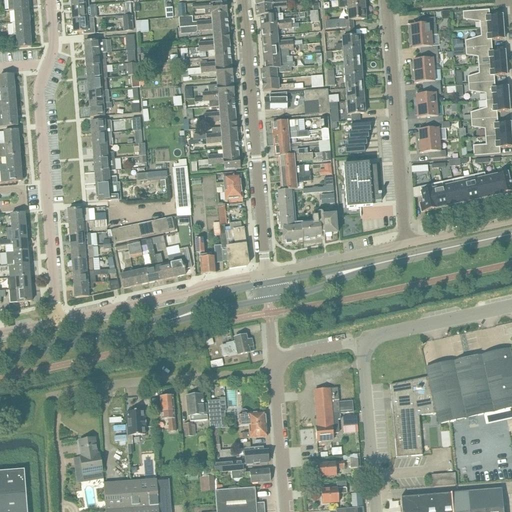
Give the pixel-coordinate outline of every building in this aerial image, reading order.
[(28,9),(27,0),(13,0),(14,10),(28,9)] [(346,0),(347,2),(338,2),(339,9),(347,8),(360,7),(360,8),(362,8),(362,6),(365,6),(364,0),(346,0)] [(129,2),(124,3),(122,3),(123,15),(130,15),(129,2)] [(205,15),(211,15),(227,13),(226,3),(192,6),(192,11),(204,10),(205,15)] [(287,7),(286,3),(256,6),(257,16),(261,16),(280,14),(279,8),(287,7)] [(89,10),(88,6),(71,8),(72,20),(93,18),(92,10),(89,10)] [(178,18),(186,17),(185,6),(177,7),(178,18)] [(366,19),(365,6),(362,6),(362,8),(360,8),(360,7),(347,8),(348,21),(353,20),(366,19)] [(28,9),(14,10),(15,23),(29,22),(28,9)] [(480,22),(480,29),(503,27),(502,16),(489,17),(489,10),(462,12),(463,20),(480,22)] [(310,12),(311,22),(319,21),(318,12),(310,12)] [(193,16),(186,17),(178,18),(179,28),(197,27),(228,24),(227,13),(211,15),(205,16),(206,21),(193,22),(193,16)] [(282,14),(280,14),(261,16),(261,27),(295,24),(295,20),(283,21),(282,14)] [(130,15),(123,15),(125,31),(132,31),(130,15)] [(93,18),(72,20),(73,33),(83,32),(83,34),(83,35),(95,34),(93,18)] [(411,37),(431,36),(431,25),(436,24),(435,18),(420,19),(421,25),(410,26),(411,37)] [(137,32),(149,32),(148,20),(136,21),(137,32)] [(348,21),(345,21),(345,20),(326,21),(326,29),(345,28),(353,27),(353,20),(348,21)] [(29,22),(15,23),(12,23),(13,36),(16,36),(30,34),(29,22)] [(228,35),(228,24),(197,27),(197,31),(213,30),(213,36),(228,35)] [(300,24),(295,24),(261,27),(262,37),(277,36),(277,29),(300,27),(300,24)] [(465,41),(465,48),(492,46),(491,40),(504,39),(503,27),(480,29),(481,36),(465,41)] [(341,38),(342,45),(337,45),(337,52),(342,51),(355,50),(355,52),(358,51),(357,49),(360,49),(359,37),(354,37),(353,30),(345,31),(346,38),(341,38)] [(31,47),(30,34),(16,36),(17,48),(31,47)] [(129,52),(137,51),(135,35),(126,36),(127,52),(129,52)] [(214,42),(198,43),(199,48),(229,45),(228,35),(213,36),(214,42)] [(277,36),(262,37),(263,38),(261,39),(261,42),(263,42),(263,48),(293,46),(292,41),(278,42),(277,36)] [(431,36),(411,37),(412,49),(422,48),(423,54),(438,53),(437,46),(432,46),(431,36)] [(110,40),(105,41),(84,42),(85,55),(105,53),(111,53),(110,40)] [(229,45),(199,48),(199,49),(196,50),(196,53),(208,52),(208,58),(215,57),(230,56),(229,45)] [(293,46),(263,48),(264,59),(280,58),(279,51),(293,50),(293,46)] [(477,57),(478,65),(505,63),(504,51),(492,52),(492,46),(465,48),(466,56),(477,57)] [(355,50),(342,51),(343,64),(361,63),(360,49),(357,49),(358,51),(355,52),(355,50)] [(138,64),(137,51),(129,52),(129,64),(138,64)] [(105,53),(85,55),(86,67),(106,66),(105,53)] [(438,53),(423,54),(423,60),(413,61),(414,72),(434,70),(433,59),(438,59),(438,53)] [(215,57),(215,63),(200,64),(200,69),(231,66),(230,56),(215,57)] [(287,57),(280,58),(264,59),(265,69),(265,70),(299,67),(305,67),(305,62),(287,64),(287,57)] [(362,74),(361,63),(343,64),(344,77),(357,76),(357,77),(359,77),(359,74),(362,74)] [(467,77),(468,84),(494,82),(494,76),(506,75),(505,63),(478,65),(479,74),(467,77)] [(107,78),(106,66),(86,67),(87,80),(107,78)] [(231,66),(200,69),(201,73),(216,72),(217,78),(232,77),(231,66)] [(138,76),(137,67),(122,68),(123,77),(138,76)] [(265,70),(265,69),(261,70),(262,80),(262,81),(277,80),(277,73),(299,71),(299,67),(265,70)] [(434,70),(414,72),(415,84),(425,83),(426,89),(441,87),(440,81),(435,81),(434,70)] [(357,76),(344,77),(345,90),(363,88),(362,74),(359,74),(359,77),(357,77),(357,76)] [(0,89),(14,88),(13,75),(0,76),(0,89)] [(312,87),(323,86),(322,75),(311,76),(312,87)] [(107,78),(87,80),(88,93),(108,91),(107,78)] [(262,81),(262,80),(261,81),(262,92),(294,89),(294,85),(279,86),(279,79),(277,80),(262,81)] [(485,94),(486,101),(508,99),(507,87),(495,88),(494,82),(468,84),(468,92),(485,94)] [(193,98),(234,95),(233,84),(216,85),(217,92),(193,94),(193,98)] [(441,87),(426,89),(426,95),(415,95),(416,107),(437,105),(436,94),(441,94),(441,87)] [(15,101),(14,88),(0,89),(0,95),(1,95),(1,102),(15,101)] [(363,88),(345,90),(346,102),(359,101),(359,102),(361,102),(361,100),(364,100),(363,88)] [(325,90),(305,92),(306,103),(318,102),(318,113),(327,113),(325,90)] [(108,91),(88,93),(89,105),(103,103),(109,103),(108,91)] [(264,110),(274,110),(286,109),(286,106),(287,106),(286,93),(271,94),(271,99),(264,99),(264,110)] [(234,95),(193,98),(194,103),(208,102),(209,104),(216,103),(216,101),(218,101),(218,107),(234,105),(234,95)] [(471,120),(497,118),(497,112),(509,111),(508,99),(486,101),(486,108),(470,113),(470,115),(470,116),(471,120)] [(365,114),(364,100),(361,100),(361,102),(359,102),(359,101),(346,102),(347,115),(365,114)] [(16,113),(15,101),(1,102),(2,114),(16,113)] [(111,103),(109,103),(103,103),(89,105),(90,117),(104,116),(103,109),(111,109),(111,103)] [(131,104),(131,114),(139,113),(138,103),(131,104)] [(219,113),(204,114),(197,115),(198,119),(204,118),(235,116),(234,105),(218,107),(219,113)] [(438,116),(437,105),(416,107),(417,119),(428,118),(428,124),(443,122),(443,116),(438,116)] [(16,113),(2,114),(3,127),(18,126),(16,113)] [(236,127),(235,116),(204,118),(204,123),(220,122),(220,128),(236,127)] [(327,117),(320,118),(321,131),(328,130),(327,117)] [(132,119),(133,131),(135,131),(141,131),(140,118),(132,119)] [(484,129),(485,138),(511,136),(510,123),(498,124),(497,118),(471,120),(471,128),(484,129)] [(274,134),(298,132),(297,120),(273,122),(274,134)] [(111,121),(104,121),(90,122),(91,135),(105,134),(112,134),(111,121)] [(419,142),(440,140),(446,140),(445,129),(450,128),(449,122),(443,122),(428,124),(429,130),(418,130),(419,142)] [(351,132),(368,131),(368,132),(370,132),(369,124),(350,125),(351,132)] [(236,127),(220,128),(221,134),(205,135),(205,140),(237,137),(236,127)] [(5,145),(19,144),(18,131),(4,132),(5,145)] [(349,139),(366,138),(366,139),(368,138),(368,132),(368,131),(351,132),(348,132),(349,139)] [(308,132),(298,132),(274,134),(275,146),(289,145),(288,139),(308,138),(308,132)] [(112,134),(105,134),(91,135),(92,148),(106,147),(114,146),(112,134)] [(473,146),(473,157),(500,154),(499,148),(511,147),(511,136),(485,138),(486,145),(473,146)] [(238,148),(237,137),(205,140),(206,144),(221,143),(222,149),(238,148)] [(347,146),(364,145),(364,146),(366,145),(366,139),(366,138),(349,139),(346,139),(347,146)] [(440,140),(419,142),(420,154),(430,153),(431,159),(446,158),(446,151),(441,151),(440,140)] [(327,142),(320,142),(321,153),(330,153),(329,141),(327,142)] [(19,144),(5,145),(0,145),(0,157),(6,157),(20,156),(19,144)] [(297,144),(289,145),(275,146),(276,157),(280,157),(302,155),(302,154),(298,155),(297,144)] [(345,146),(345,154),(364,152),(364,146),(364,145),(347,146),(345,146)] [(106,153),(106,147),(92,148),(93,160),(115,159),(114,152),(106,153)] [(238,148),(222,149),(222,155),(207,156),(207,161),(239,158),(238,148)] [(330,153),(321,153),(321,154),(317,155),(317,162),(324,162),(331,162),(330,153)] [(312,154),(302,155),(280,157),(281,168),(295,167),(294,162),(312,161),(312,154)] [(6,157),(6,163),(0,163),(0,170),(21,168),(20,156),(6,157)] [(239,158),(207,161),(203,161),(203,166),(223,164),(223,170),(240,169),(239,158)] [(115,159),(93,160),(94,173),(108,172),(116,171),(115,159)] [(344,169),(343,169),(343,170),(344,170),(344,176),(343,176),(343,177),(344,177),(345,183),(344,183),(344,184),(345,184),(345,190),(344,190),(344,191),(345,191),(346,197),(345,197),(345,198),(346,198),(346,204),(345,204),(346,205),(346,209),(372,207),(372,203),(372,202),(381,201),(381,194),(378,194),(376,166),(369,167),(369,163),(343,165),(344,169)] [(423,172),(423,177),(428,177),(428,165),(412,166),(412,173),(423,172)] [(186,209),(190,209),(186,167),(173,168),(176,210),(186,209)] [(301,167),(295,167),(281,168),(282,179),(304,178),(303,173),(301,173),(301,167)] [(21,168),(0,170),(0,174),(0,176),(1,183),(8,182),(22,181),(22,180),(24,180),(24,175),(22,175),(21,168)] [(108,172),(94,173),(95,185),(109,184),(118,183),(117,177),(108,178),(108,172)] [(165,180),(167,179),(167,172),(147,174),(147,181),(159,180),(165,180)] [(484,173),(473,175),(479,199),(489,197),(484,173)] [(495,176),(485,178),(484,173),(489,197),(500,195),(495,176)] [(507,173),(495,176),(500,195),(511,192),(511,183),(511,184),(510,182),(509,182),(507,173)] [(147,174),(137,175),(137,182),(147,181),(147,174)] [(221,188),(241,186),(240,175),(223,177),(223,183),(215,183),(216,188),(221,188)] [(473,175),(463,178),(468,202),(479,199),(473,175)] [(310,177),(304,178),(282,179),(283,191),(293,190),(297,189),(296,184),(302,184),(301,183),(310,182),(310,177)] [(463,178),(462,178),(463,183),(454,185),(453,180),(452,180),(457,204),(468,202),(463,178)] [(452,180),(442,182),(447,206),(457,204),(452,180)] [(442,182),(431,185),(436,209),(447,206),(442,182)] [(110,196),(109,184),(95,185),(96,197),(98,197),(98,202),(121,201),(120,195),(110,196)] [(421,202),(422,203),(420,204),(422,212),(436,209),(431,185),(419,187),(422,197),(423,201),(421,202)] [(241,186),(221,188),(222,193),(224,192),(225,200),(242,199),(241,186)] [(422,197),(419,187),(413,189),(413,199),(422,197)] [(293,190),(283,191),(281,191),(278,192),(278,199),(277,199),(277,205),(279,205),(280,218),(278,218),(279,224),(280,224),(281,229),(282,229),(283,242),(291,241),(291,243),(297,242),(297,240),(303,240),(303,238),(309,238),(309,239),(315,239),(315,237),(321,237),(321,233),(324,233),(324,235),(337,234),(336,216),(324,217),(323,215),(321,214),(319,214),(317,215),(317,217),(313,218),(313,222),(295,223),(293,190)] [(335,194),(321,195),(322,205),(335,204),(335,194)] [(69,223),(89,221),(88,209),(68,210),(69,223)] [(11,228),(26,227),(25,214),(10,215),(11,228)] [(164,219),(167,232),(174,231),(174,227),(172,217),(164,219)] [(164,219),(157,220),(161,234),(167,232),(164,219)] [(157,220),(151,222),(154,235),(161,234),(157,220)] [(89,221),(69,223),(69,235),(84,234),(83,222),(89,222),(89,221)] [(151,222),(144,223),(147,236),(154,235),(151,222)] [(144,223),(138,224),(140,238),(147,236),(144,223)] [(140,238),(138,224),(131,226),(134,239),(140,238)] [(233,230),(225,231),(224,225),(219,225),(219,230),(221,252),(223,262),(228,261),(229,269),(246,267),(248,264),(243,228),(233,230)] [(131,226),(124,227),(127,241),(134,239),(131,226)] [(26,227),(11,228),(12,240),(27,239),(26,227)] [(127,241),(124,227),(118,229),(121,242),(127,241)] [(121,242),(118,229),(111,230),(113,243),(121,242)] [(85,247),(84,234),(69,235),(71,248),(85,247)] [(163,236),(155,238),(153,238),(154,245),(164,243),(163,236)] [(27,239),(12,240),(0,241),(0,246),(13,245),(13,253),(28,251),(27,239)] [(196,239),(196,243),(197,253),(199,253),(201,274),(217,273),(215,257),(207,257),(207,255),(204,256),(203,239),(196,239)] [(147,241),(153,268),(145,270),(148,284),(160,281),(154,256),(156,255),(152,240),(147,241)] [(139,243),(128,246),(131,258),(142,256),(139,243)] [(85,247),(71,248),(72,260),(86,259),(94,259),(93,246),(85,247)] [(169,264),(172,278),(185,275),(184,270),(192,268),(188,248),(179,250),(182,262),(169,264)] [(29,264),(28,251),(13,253),(14,265),(29,264)] [(162,254),(156,255),(154,256),(160,281),(172,278),(169,264),(164,265),(162,254)] [(87,272),(86,259),(72,260),(72,273),(87,272)] [(29,264),(14,265),(15,277),(30,277),(29,264)] [(145,270),(132,272),(135,286),(148,284),(145,270)] [(87,272),(72,273),(74,285),(93,284),(93,283),(96,283),(95,276),(100,275),(100,271),(87,272)] [(135,286),(132,272),(120,275),(123,289),(135,286)] [(30,277),(15,277),(7,278),(8,290),(16,290),(31,289),(30,277)] [(108,282),(110,291),(119,289),(117,282),(108,282)] [(93,289),(93,284),(74,285),(75,298),(89,297),(88,289),(93,289)] [(32,302),(31,289),(16,290),(17,303),(32,302)] [(226,344),(227,344),(227,345),(221,347),(223,356),(229,355),(229,356),(238,354),(238,355),(249,352),(248,348),(253,347),(251,340),(247,341),(246,336),(234,338),(235,342),(226,344)] [(428,377),(436,414),(438,425),(511,408),(511,359),(510,349),(426,368),(428,377)] [(436,414),(428,377),(390,385),(396,458),(422,455),(419,415),(436,414)] [(333,414),(340,414),(353,413),(352,401),(339,402),(337,388),(314,390),(318,427),(325,426),(332,425),(332,418),(334,418),(333,414)] [(174,411),(174,406),(173,396),(160,397),(161,412),(167,411),(169,430),(175,430),(174,411)] [(202,396),(187,397),(187,407),(188,416),(189,416),(190,422),(192,422),(207,420),(207,415),(206,405),(202,405),(202,403),(203,403),(203,401),(202,401),(202,396)] [(222,428),(221,421),(219,400),(207,401),(210,429),(222,428)] [(128,425),(126,425),(127,445),(133,445),(132,436),(145,435),(144,428),(146,428),(145,419),(143,419),(143,411),(139,411),(139,409),(131,410),(131,412),(127,412),(128,425)] [(249,426),(266,425),(266,424),(265,413),(264,413),(264,412),(248,414),(248,413),(247,411),(245,410),(242,410),(241,411),(240,413),(241,426),(239,426),(239,427),(249,426)] [(325,426),(318,427),(315,427),(317,441),(333,440),(333,433),(338,433),(337,420),(340,420),(340,414),(333,414),(334,418),(332,418),(332,425),(325,426)] [(342,418),(343,427),(357,425),(357,424),(356,416),(342,418)] [(192,424),(184,425),(185,437),(193,436),(192,424)] [(266,425),(249,426),(249,433),(242,433),(242,439),(267,437),(266,425)] [(219,431),(211,431),(212,445),(220,445),(219,431)] [(102,472),(101,464),(99,454),(97,454),(94,439),(79,441),(82,457),(80,457),(82,467),(83,475),(102,472)] [(261,447),(244,449),(245,465),(269,463),(269,460),(271,460),(270,453),(268,453),(268,451),(261,451),(261,447)] [(357,455),(349,455),(350,468),(358,467),(357,455)] [(215,472),(243,469),(243,462),(242,462),(242,459),(237,459),(237,463),(233,463),(232,460),(215,461),(216,465),(214,465),(215,472)] [(344,462),(319,464),(320,477),(336,476),(336,470),(344,469),(344,462)] [(0,496),(26,494),(24,470),(0,471),(0,496)] [(249,472),(245,472),(245,471),(231,472),(232,479),(244,478),(244,483),(250,483),(261,482),(270,481),(269,470),(259,471),(249,471),(249,472)] [(455,473),(432,475),(433,487),(456,485),(455,473)] [(214,486),(213,477),(204,478),(205,492),(214,491),(214,486)] [(156,480),(130,482),(132,508),(158,506),(156,480)] [(132,508),(130,482),(104,484),(106,510),(132,508)] [(215,491),(216,511),(264,511),(264,503),(256,503),(255,488),(222,490),(215,491)] [(346,488),(321,490),(322,504),(339,502),(338,494),(347,494),(346,488)] [(410,497),(400,498),(400,511),(502,511),(500,490),(457,493),(433,495),(410,497)] [(361,493),(351,494),(352,508),(362,507),(361,493)] [(0,511),(27,511),(26,494),(0,496),(0,511)]
